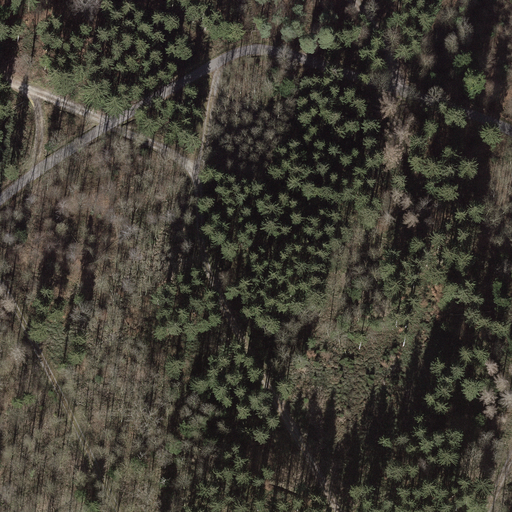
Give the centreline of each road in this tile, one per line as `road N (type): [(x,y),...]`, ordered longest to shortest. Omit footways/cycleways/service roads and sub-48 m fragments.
road 1 (unclassified): [(511,130),(283,53),(247,50),(72,147),(0,199)]
road 2 (track): [(219,60),(200,191),(203,256),(338,511)]
road 3 (track): [(0,280),(120,511)]
road 4 (track): [(111,124),(0,76)]
